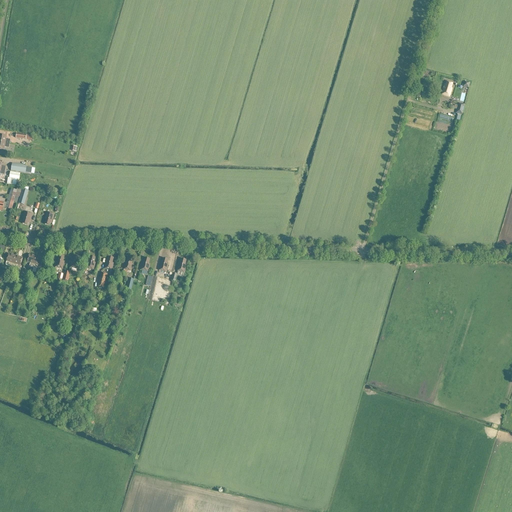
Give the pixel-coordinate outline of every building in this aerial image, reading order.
[(451,89),(452,84),(446,82),(445,87),(444,87),(441,96),(449,98),(452,89),(451,89)] [(0,142),(10,145),(10,141),(6,140),(6,137),(0,135),(0,142)] [(9,149),(10,145),(0,142),(0,150),(4,151),(5,148),(9,149)] [(11,172),(26,174),(26,173),(31,174),(32,169),(27,168),(27,166),(12,164),(11,172)] [(20,202),(25,203),(29,192),(23,190),(20,202)] [(7,203),(5,209),(12,210),(14,203),(15,197),(10,196),(9,195),(7,203)] [(29,224),(32,214),(25,212),(23,219),(24,220),(22,224),(27,226),(28,223),(29,224)] [(52,224),(54,215),(47,213),(45,220),(46,220),(45,225),(50,227),(50,224),(52,224)] [(12,268),(16,257),(9,254),(7,262),(10,263),(8,267),(12,268)] [(33,269),(36,257),(30,255),(27,263),(30,264),(29,268),(33,269)] [(63,262),(64,257),(59,256),(59,259),(57,258),(55,268),(63,270),(64,262),(63,262)] [(16,257),(12,268),(16,270),(17,265),(20,266),(23,259),(16,257)] [(36,257),(33,269),(37,270),(38,266),(41,267),(43,259),(36,257)] [(78,263),(79,258),(74,257),(73,259),(72,259),(70,268),(77,270),(79,263),(78,263)] [(94,263),(95,259),(90,257),(90,260),(88,260),(86,269),(94,271),(95,264),(94,263)] [(112,264),(113,259),(108,258),(108,260),(107,260),(104,269),(112,271),(114,264),(112,264)] [(131,265),(133,260),(128,259),(127,261),(126,261),(123,270),(124,270),(123,273),(130,274),(130,272),(131,272),(133,265),(131,265)] [(149,265),(150,260),(145,259),(144,262),(143,261),(141,271),(148,272),(150,265),(149,265)] [(167,265),(168,261),(163,259),(162,262),(161,262),(159,271),(163,272),(163,275),(165,276),(166,273),(168,266),(167,265)] [(177,275),(183,276),(184,273),(186,266),(185,266),(186,261),(181,260),(181,263),(179,262),(177,272),(178,272),(177,275)] [(68,282),(70,273),(65,272),(63,281),(62,286),(64,287),(66,281),(68,282)] [(104,289),(108,275),(100,273),(97,287),(104,289)]
